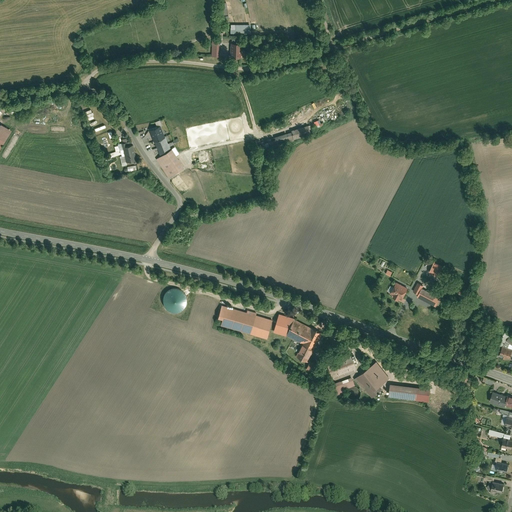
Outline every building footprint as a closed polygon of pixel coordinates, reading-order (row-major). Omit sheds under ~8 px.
[(238,33),(248,33),(248,24),(237,24),(238,33)] [(230,43),(229,57),(239,57),(240,43),(230,43)] [(319,118),(314,120),(317,127),(323,124),(322,122),(321,122),(319,118)] [(290,130),(269,137),(272,146),(293,139),(293,138),(311,132),(308,123),(290,129),(290,130)] [(1,124),(0,124),(0,149),(12,131),(1,124)] [(160,125),(149,129),(158,154),(166,151),(163,145),(174,141),(171,134),(164,136),(160,125)] [(270,148),(268,141),(265,142),(264,140),(259,141),(262,150),(270,148)] [(125,165),(125,162),(122,146),(124,146),(124,143),(116,144),(117,150),(103,155),(105,159),(119,154),(121,165),(125,165)] [(125,162),(136,160),(133,144),(124,146),(122,146),(125,162)] [(185,145),(172,146),(171,147),(176,155),(179,154),(177,151),(185,150),(185,145)] [(172,148),(157,158),(169,177),(184,167),(172,148)] [(433,261),(428,272),(441,278),(446,267),(433,261)] [(396,282),(391,293),(394,295),(393,297),(402,302),(409,288),(396,282)] [(419,282),(414,292),(419,294),(418,297),(431,303),(435,295),(422,288),(424,285),(419,282)] [(222,319),(220,326),(266,339),(272,321),(255,316),(256,313),(247,311),(246,312),(222,305),(218,318),(222,319)] [(279,315),(274,332),(287,336),(302,344),(296,357),(307,363),(322,333),(294,320),(279,315)] [(336,330),(334,336),(340,338),(342,333),(336,330)] [(509,357),(511,349),(502,345),(499,354),(509,357)] [(326,361),(332,378),(356,368),(350,352),(326,361)] [(310,360),(306,369),(317,375),(322,366),(310,360)] [(376,361),(355,378),(372,398),(382,390),(380,387),(390,378),(376,361)] [(352,377),(333,383),(336,394),(346,391),(345,388),(355,385),(352,377)] [(390,384),(389,397),(416,400),(418,387),(390,384)] [(507,396),(493,391),(489,401),(503,405),(504,403),(507,396)] [(490,429),(489,433),(504,437),(505,433),(490,429)] [(511,439),(509,439),(504,438),(502,445),(511,447),(511,439)] [(495,463),(492,462),(491,467),(506,471),(508,463),(501,462),(495,460),(495,463)] [(503,483),(493,480),(490,491),(495,493),(496,490),(501,491),(503,483)]
